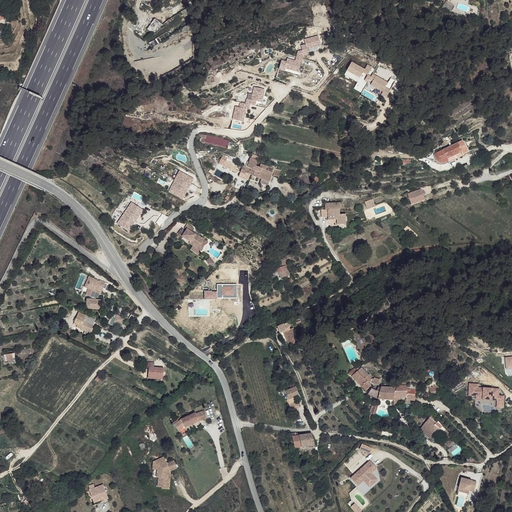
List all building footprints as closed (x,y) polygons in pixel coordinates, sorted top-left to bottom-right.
[(453,7),(444,5),(440,12),(451,15),(453,7)] [(154,18),(147,29),(155,34),(162,23),(154,18)] [(211,137),(202,135),(201,137),(203,138),(202,142),(213,145),(226,148),(229,149),(231,141),(211,137)] [(471,137),(458,143),(462,152),(466,150),(468,154),(477,149),(471,137)] [(458,143),(445,150),(452,162),(460,158),(458,154),(462,152),(458,143)] [(228,157),(223,155),(220,164),(235,173),(237,167),(235,166),(227,161),(228,157)] [(236,163),(228,157),(227,161),(235,166),(236,163)] [(241,170),(239,177),(248,180),(251,175),(255,166),(257,166),(258,160),(251,158),(248,168),(241,166),(239,170),(241,170)] [(257,166),(255,166),(251,175),(254,176),(270,182),(273,173),(266,170),(268,166),(261,164),(260,168),(257,166)] [(418,189),(404,194),(408,204),(421,199),(418,189)] [(343,204),(327,204),(327,210),(330,210),(330,217),(330,220),(340,220),(340,224),(348,224),(348,215),(342,215),(341,210),(343,210),(343,204)] [(381,206),(373,207),(374,214),(382,213),(381,206)] [(185,233),(182,237),(190,242),(189,244),(192,247),(194,245),(198,248),(204,240),(195,234),(194,236),(190,233),(192,231),(193,228),(187,224),(184,228),(187,229),(185,233)] [(287,270),(279,273),(281,276),(282,279),(289,275),(287,270)] [(102,282),(94,278),(89,288),(96,290),(93,295),(92,296),(91,299),(88,299),(87,308),(101,309),(101,300),(97,300),(97,297),(98,297),(99,292),(101,293),(104,287),(100,286),(102,282)] [(96,320),(79,312),(74,323),(78,324),(78,326),(86,330),(90,332),(96,320)] [(122,323),(123,316),(115,315),(115,323),(122,323)] [(286,322),(278,326),(280,333),(284,331),(290,329),(286,322)] [(290,329),(284,331),(289,343),(294,341),(293,337),(291,331),(290,329)] [(154,363),(147,362),(146,366),(148,367),(148,376),(154,377),(154,378),(162,379),(164,368),(154,366),(154,363)] [(354,368),(348,373),(365,391),(371,385),(369,383),(371,381),(372,383),(378,384),(379,380),(374,378),(372,379),(361,368),(357,372),(354,368)] [(499,388),(478,387),(479,384),(468,383),(467,397),(475,397),(475,400),(496,401),(496,408),(503,408),(504,395),(499,395),(499,388)] [(407,386),(397,386),(396,388),(394,391),(394,396),(400,397),(406,397),(406,400),(415,400),(414,390),(407,388),(407,386)] [(295,387),(285,391),(287,396),(291,394),(292,397),(299,394),(299,391),(297,392),(295,387)] [(371,388),(367,394),(377,399),(380,388),(377,387),(376,390),(371,388)] [(396,388),(381,387),(380,388),(377,399),(393,400),(393,405),(399,405),(400,397),(394,396),(394,391),(396,388)] [(180,420),(173,425),(178,431),(184,427),(184,428),(199,421),(206,419),(204,412),(195,414),(194,413),(180,420)] [(431,415),(421,428),(431,433),(439,429),(443,425),(431,415)] [(421,428),(417,432),(427,442),(435,433),(436,434),(438,432),(439,433),(441,431),(442,432),(445,428),(443,425),(439,429),(431,433),(421,428)] [(292,434),(295,449),(315,445),(313,433),(297,436),(297,433),(292,434)] [(373,448),(366,445),(364,450),(371,453),(373,448)] [(161,488),(161,489),(169,490),(170,479),(167,479),(168,474),(168,472),(177,469),(173,461),(166,464),(165,461),(157,465),(156,478),(158,478),(157,488),(161,488)] [(371,461),(351,478),(358,485),(364,480),(368,485),(376,478),(370,471),(376,467),(371,461)] [(456,477),(454,488),(465,489),(470,490),(472,479),(456,477)] [(378,480),(376,478),(368,485),(370,487),(378,480)] [(103,485),(89,490),(93,501),(100,499),(103,497),(104,500),(108,498),(103,485)]
